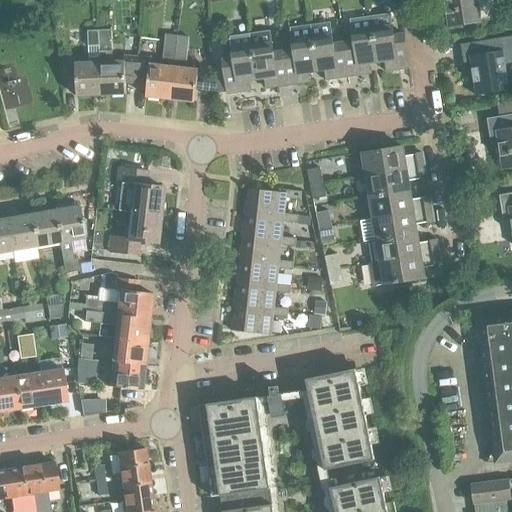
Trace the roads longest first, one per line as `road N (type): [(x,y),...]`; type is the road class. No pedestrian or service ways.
road 1 (residential): [(203,141),(173,375),(175,420)]
road 2 (unclassified): [(445,511),(418,379),(421,356),(449,311),(511,291)]
road 3 (residential): [(432,114),(233,144),(203,141)]
road 4 (residential): [(0,152),(98,128),(203,141)]
road 5 (residential): [(0,447),(175,420)]
road 6 (residential): [(454,234),(432,114)]
